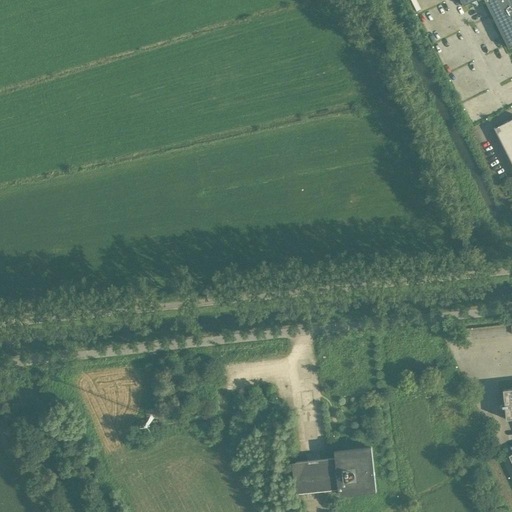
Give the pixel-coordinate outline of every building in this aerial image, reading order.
[(511,0),(460,0),(463,6),(472,2),(475,0),(484,0),(486,3),(508,48),(511,46),(511,0)] [(511,119),(495,128),(495,127),(494,128),(511,163),(511,119)] [(511,388),(503,390),(507,420),(511,418),(511,454),(509,455),(511,461),(511,388)] [(204,423),(206,439),(214,438),(212,422),(204,423)] [(335,457),(292,462),(295,493),(339,489),(339,495),(376,491),(372,447),(335,451),(335,457)]
